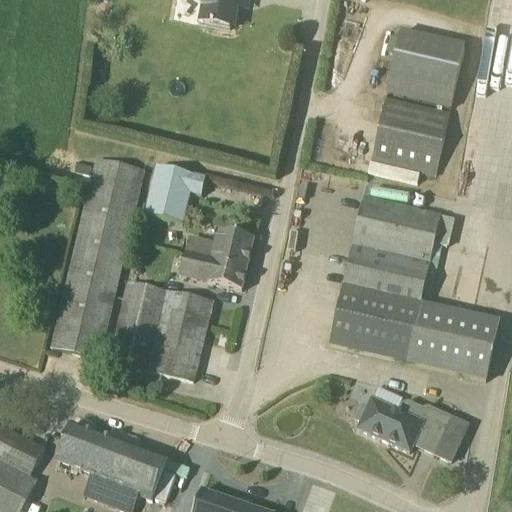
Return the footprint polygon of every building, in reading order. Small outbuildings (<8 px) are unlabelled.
[(204,0),(200,26),(230,32),(236,2),(250,5),(250,0),(204,0)] [(492,0),(487,41),(504,43),(508,17),(508,18),(511,0),(492,0)] [(451,111),(465,51),(402,36),(388,97),(451,111)] [(449,118),(387,103),(386,103),(373,164),(436,178),(449,118)] [(103,344),(142,175),(97,164),(75,259),(52,353),(99,364),(104,345),(103,344)] [(157,171),(146,220),(183,229),(191,197),(202,200),(206,182),(157,171)] [(439,219),(383,206),(364,202),(330,349),(486,385),(500,326),(419,308),(439,219)] [(242,294),(251,258),(254,242),(220,234),(217,248),(190,242),(182,280),(208,286),(242,294)] [(213,306),(129,285),(110,366),(194,386),(213,306)] [(396,415),(373,404),(369,411),(365,409),(360,411),(356,419),(358,424),(363,426),(359,433),(410,456),(414,448),(436,458),(452,423),(427,411),(421,413),(406,406),(400,408),(396,415)] [(71,427),(65,443),(57,465),(91,478),(83,500),(114,511),(135,511),(140,500),(153,505),(167,464),(124,448),(124,447),(122,447),(72,428),(71,427)] [(37,470),(46,452),(0,429),(0,511),(25,511),(38,485),(32,482),(37,470)] [(241,511),(200,499),(195,511),(241,511)]
